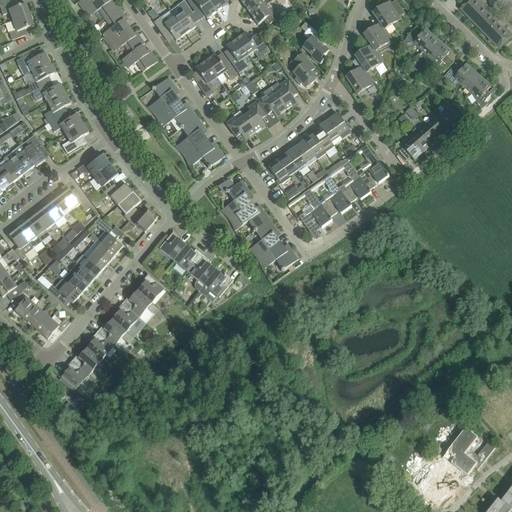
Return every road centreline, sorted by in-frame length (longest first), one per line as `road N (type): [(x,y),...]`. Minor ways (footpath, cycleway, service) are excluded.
road 1 (residential): [(306,250),(404,180),(333,79)]
road 2 (residential): [(47,358),(172,212)]
road 3 (residential): [(242,163),(301,123),(333,79)]
road 4 (residential): [(242,163),(173,64)]
